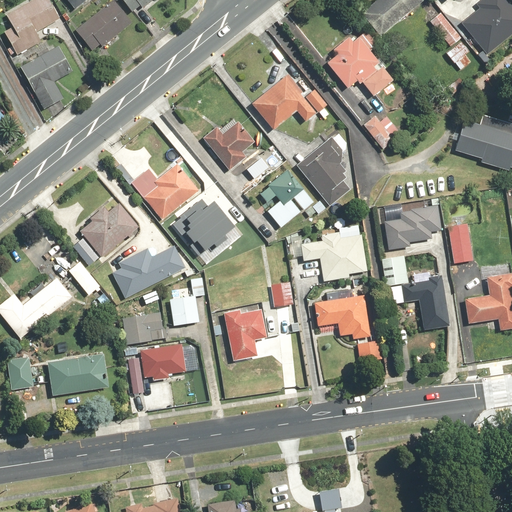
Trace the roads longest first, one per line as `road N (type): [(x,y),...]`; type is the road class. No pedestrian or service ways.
road 1 (tertiary): [(0,467),(511,390)]
road 2 (secondary): [(0,200),(241,5)]
